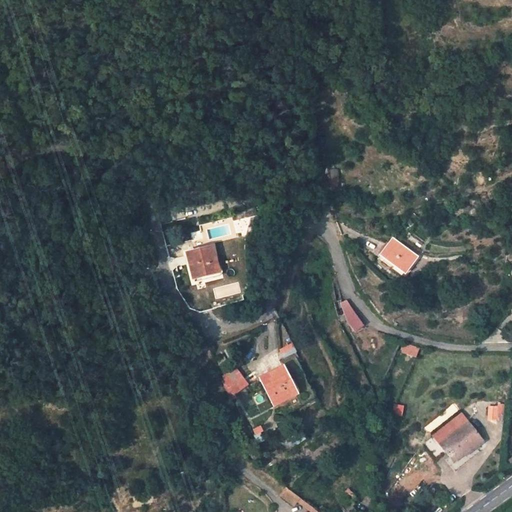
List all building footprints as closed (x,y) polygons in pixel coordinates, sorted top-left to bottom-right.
[(337,175),(329,176),(329,186),(337,185),(337,175)] [(491,187),(481,192),(486,203),(495,199),(491,187)] [(232,210),(246,205),(244,199),(231,203),(232,210)] [(412,254),(389,235),(377,249),(400,268),(412,254)] [(213,239),(189,246),(198,271),(205,269),(205,271),(215,268),(214,265),(222,263),(222,260),(220,261),(213,239)] [(353,312),(348,298),(338,301),(343,317),(348,330),(358,327),(353,312)] [(292,383),(278,362),(257,376),(271,398),(292,383)] [(467,423),(439,445),(453,462),(474,446),(475,448),(482,442),(467,423)] [(350,494),(354,500),(365,493),(361,487),(350,494)] [(340,501),(344,507),(351,502),(354,500),(350,494),(340,501)] [(356,511),(358,511),(351,502),(344,507),(345,508),(338,511),(356,511)]
